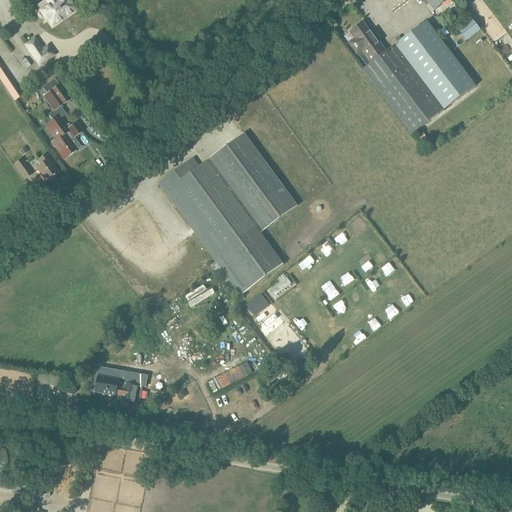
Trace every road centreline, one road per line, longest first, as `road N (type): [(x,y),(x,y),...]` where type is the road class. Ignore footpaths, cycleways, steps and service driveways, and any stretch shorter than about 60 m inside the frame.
road 1 (unclassified): [(511,506),(0,422)]
road 2 (unclassified): [(0,251),(345,0)]
